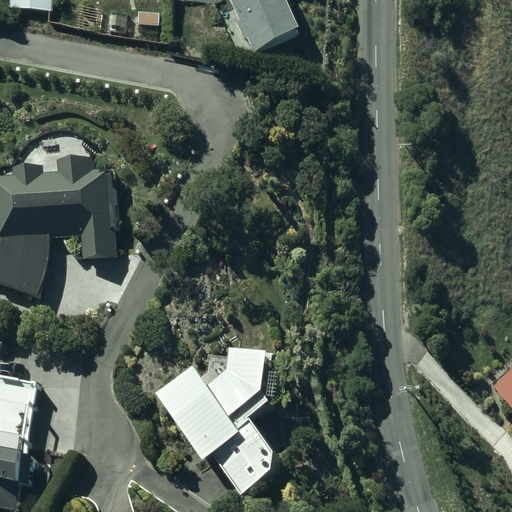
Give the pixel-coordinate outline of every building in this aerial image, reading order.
[(55,0),(14,0),(14,6),(55,10),(55,0)] [(305,26),(292,0),(231,0),(241,19),(237,21),(245,39),(248,38),(254,49),(305,26)] [(20,174),(0,173),(0,213),(1,213),(1,240),(3,240),(3,244),(0,243),(0,277),(43,294),(43,293),(44,292),(44,291),(45,290),(45,289),(46,288),(46,287),(46,286),(47,285),(47,284),(48,283),(48,282),(48,281),(49,280),(49,279),(49,278),(50,277),(50,276),(50,275),(50,274),(51,273),(51,272),(51,271),(52,270),(52,269),(52,268),(52,267),(52,266),(53,265),(53,264),(53,263),(53,262),(53,261),(54,260),(54,259),(54,258),(54,257),(54,256),(54,255),(54,254),(55,253),(55,252),(55,251),(55,250),(55,249),(55,248),(55,247),(55,246),(55,245),(55,244),(55,243),(55,242),(55,241),(55,240),(55,239),(55,238),(55,237),(87,236),(88,256),(120,255),(118,168),(98,168),(98,159),(65,160),(65,172),(50,172),(50,166),(20,167),(20,174)] [(202,361),(163,389),(211,457),(218,452),(247,493),(282,465),(284,445),(260,413),(279,397),(272,388),(279,345),(237,344),(233,367),(216,381),(202,361)] [(0,504),(19,507),(24,479),(34,480),(39,450),(31,448),(35,430),(28,430),(32,414),(36,405),(41,405),(43,381),(26,379),(26,377),(8,373),(8,376),(0,373),(0,504)] [(511,376),(496,390),(511,408),(511,376)]
